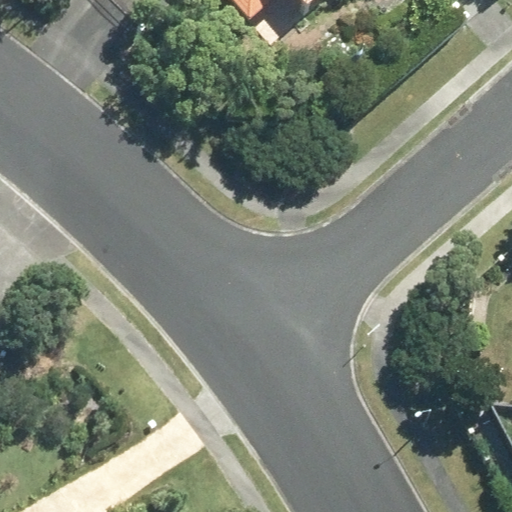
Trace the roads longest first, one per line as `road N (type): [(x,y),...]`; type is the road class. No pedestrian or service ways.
road 1 (residential): [(511,112),(245,335)]
road 2 (residential): [(245,335),(113,192),(0,101)]
road 3 (residential): [(360,511),(245,335)]
